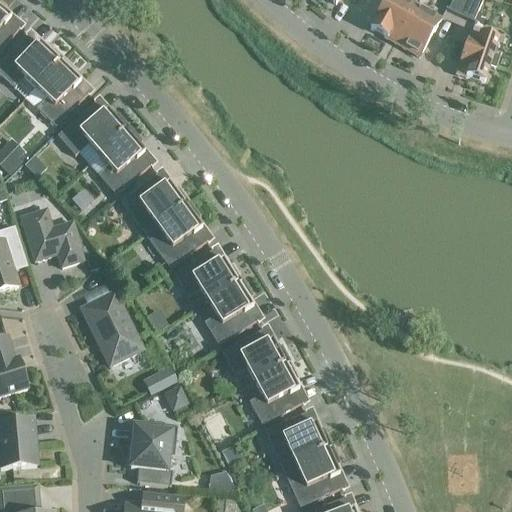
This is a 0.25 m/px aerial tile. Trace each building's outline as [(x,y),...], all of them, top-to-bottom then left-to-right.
[(401,0),(388,0),(370,32),(387,42),(394,46),(397,42),(415,10),(416,8),(415,8),(401,0)] [(445,13),(460,20),(469,0),(453,0),(448,13),(446,12),(445,13)] [(469,0),(460,20),(475,26),(476,25),(473,24),(484,0),(469,0)] [(0,6),(0,56),(21,31),(2,15),(4,12),(5,13),(6,11),(0,6)] [(397,42),(394,46),(402,51),(415,58),(419,61),(441,23),(416,8),(415,10),(397,42)] [(458,73),(456,78),(465,81),(484,87),(490,70),(495,72),(501,57),(495,55),(498,46),(471,36),(458,73)] [(0,78),(15,92),(24,82),(35,92),(63,63),(50,50),(49,51),(50,52),(47,55),(29,37),(0,68),(0,78)] [(63,63),(35,92),(46,103),(36,113),(56,131),(88,97),(88,98),(90,96),(72,79),(75,76),(76,77),(77,75),(63,63)] [(89,148),(99,159),(130,132),(117,118),(116,119),(117,120),(114,123),(97,104),(96,106),(57,140),(74,160),(89,148)] [(130,132),(99,159),(108,170),(98,180),(116,200),(153,167),(137,149),(140,146),(140,147),(142,146),(130,132)] [(41,160),(32,167),(41,180),(50,173),(41,160)] [(120,205),(145,239),(189,206),(179,192),(177,193),(178,193),(175,196),(160,176),(158,177),(158,178),(120,205)] [(87,215),(98,206),(88,193),(77,202),(87,215)] [(189,206),(145,239),(170,273),(208,245),(210,244),(195,224),(198,221),(199,222),(200,221),(189,206)] [(57,259),(61,272),(83,265),(79,252),(80,252),(72,226),(52,233),(46,214),(21,222),(35,266),(57,259)] [(0,295),(18,290),(13,274),(15,270),(14,268),(23,265),(25,270),(26,270),(14,231),(0,235),(0,295)] [(200,294),(208,307),(242,285),(233,269),(231,270),(232,271),(228,273),(215,252),(213,253),(213,254),(173,279),(188,301),(200,294)] [(242,285),(208,307),(216,319),(204,327),(218,349),(258,324),(258,325),(260,323),(247,302),(250,300),(251,301),(252,300),(242,285)] [(81,313),(109,370),(143,354),(115,297),(81,313)] [(247,373),(254,386),(290,366),(281,350),(280,351),(280,352),(277,354),(265,332),(263,333),(222,356),(234,379),(247,373)] [(0,341),(0,401),(28,392),(23,374),(17,376),(6,340),(0,341)] [(290,366),(254,386),(261,399),(249,406),(261,429),(303,407),(305,406),(293,384),(297,382),(297,383),(299,383),(290,366)] [(149,381),(156,398),(181,387),(173,370),(149,381)] [(165,398),(173,414),(187,407),(179,392),(165,398)] [(282,474),(332,451),(324,434),(323,435),(323,436),(320,437),(309,415),(307,416),(265,436),(282,474)] [(0,424),(0,473),(36,470),(32,422),(0,424)] [(139,426),(137,440),(133,440),(129,472),(167,476),(169,460),(174,461),(177,430),(139,426)] [(213,437),(220,450),(230,445),(223,432),(213,437)] [(340,468),(332,451),(282,474),(299,511),(345,492),(334,469),(338,467),(338,468),(340,468)] [(219,491),(237,490),(235,473),(218,475),(219,491)] [(2,493),(4,511),(32,511),(33,507),(38,506),(37,490),(2,493)] [(124,511),(182,511),(183,502),(143,497),(143,498),(149,499),(148,509),(145,508),(142,511),(125,509),(124,511)] [(244,511),(245,500),(224,499),(223,511),(244,511)] [(352,511),(348,501),(346,501),(346,502),(319,511),(352,511)]
